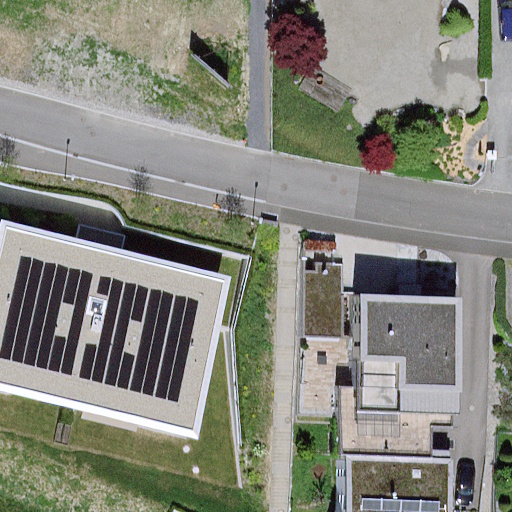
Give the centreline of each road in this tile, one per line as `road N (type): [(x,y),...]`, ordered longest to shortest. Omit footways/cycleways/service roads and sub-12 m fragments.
road 1 (residential): [(511,224),(233,175),(0,120)]
road 2 (unknown): [(486,219),(501,148),(503,10)]
